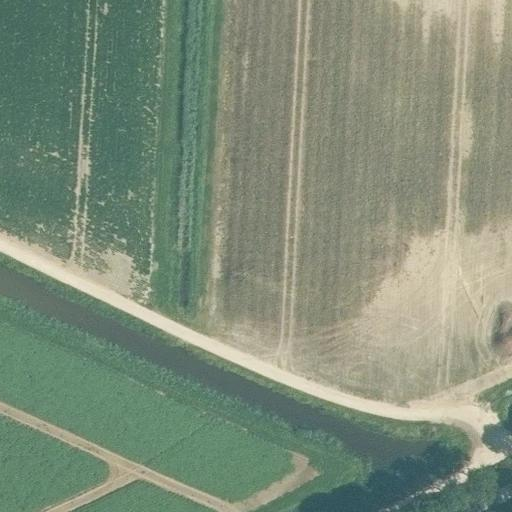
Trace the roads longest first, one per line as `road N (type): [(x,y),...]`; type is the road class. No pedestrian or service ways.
road 1 (track): [(494,460),(467,418),(387,417),(317,402),(0,255)]
road 2 (unclassified): [(401,511),(511,452)]
